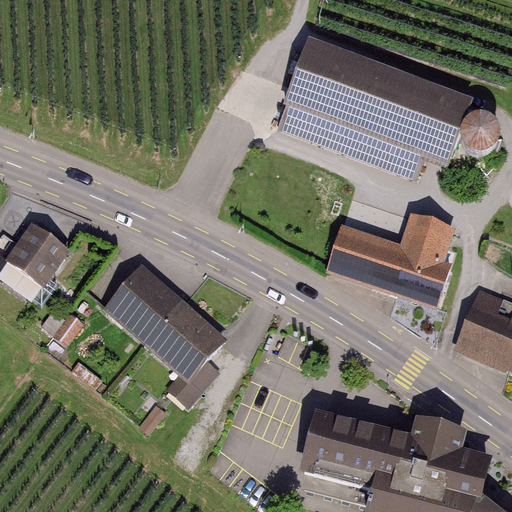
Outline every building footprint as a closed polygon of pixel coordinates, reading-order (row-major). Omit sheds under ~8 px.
[(449,165),(473,104),(306,39),(270,132),(412,188),(425,156),(449,165)] [(481,120),(475,122),(468,128),(465,135),(464,141),(466,148),(468,152),(473,156),(480,159),(487,159),(493,157),(500,151),(503,145),(504,138),(503,134),(499,128),(494,123),(488,120),(481,120)] [(511,254),(511,218),(504,215),(491,246),(511,254)] [(442,262),(452,234),(412,220),(400,253),(340,232),(326,274),(441,314),(457,267),(442,262)] [(66,256),(32,231),(9,262),(43,287),(66,256)] [(225,343),(145,275),(109,317),(178,377),(169,388),(191,407),(224,368),(212,357),(225,343)] [(511,375),(511,325),(508,324),(511,314),(511,310),(480,297),(457,353),(511,375)] [(411,443),(318,421),(302,474),(375,492),(369,511),(489,511),(481,507),(490,464),(462,456),(466,437),(415,425),(411,443)]
